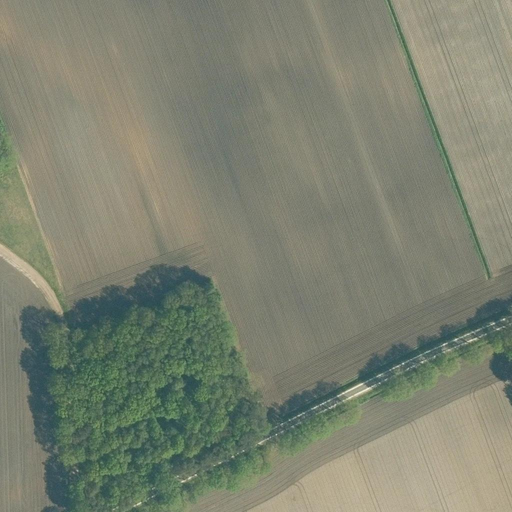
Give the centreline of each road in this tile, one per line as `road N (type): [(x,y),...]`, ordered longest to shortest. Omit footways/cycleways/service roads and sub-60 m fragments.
road 1 (unclassified): [(113,511),(511,319)]
road 2 (track): [(77,511),(65,336),(46,292),(0,252)]
